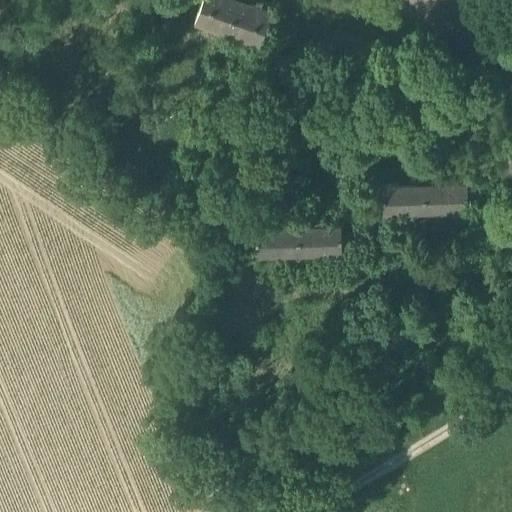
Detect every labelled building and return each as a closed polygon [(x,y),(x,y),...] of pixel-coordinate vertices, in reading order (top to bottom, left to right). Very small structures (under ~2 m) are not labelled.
[(200,0),(193,20),(226,31),(236,3),(226,0),(200,0)] [(270,10),(250,3),(249,8),(236,3),(226,31),(259,43),(270,10)] [(291,20),(280,17),(271,43),(283,46),(291,20)] [(1,22),(1,39),(21,39),(21,22),(1,22)] [(384,47),(336,29),(328,53),(376,70),(384,47)] [(451,185),(424,186),(425,206),(451,206),(451,208),(468,208),(467,181),(450,182),(451,185)] [(424,186),(398,187),(398,183),(382,184),(383,210),(398,210),(398,207),(425,206),(424,186)] [(324,228),(297,229),(298,249),(324,249),(324,251),(341,251),(340,224),(324,224),(324,228)] [(297,229),(271,230),(271,226),(256,226),(256,253),(272,253),(271,250),(298,249),(297,229)]
